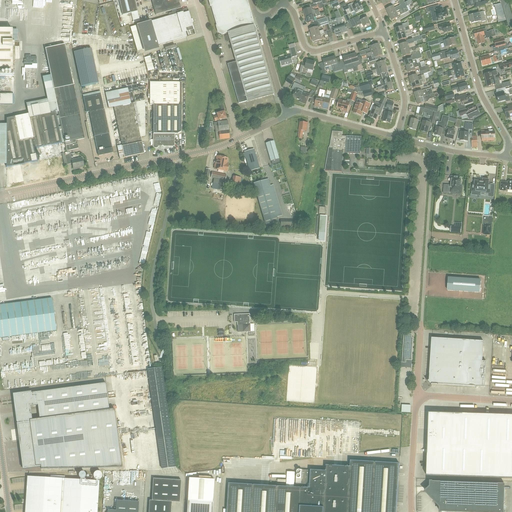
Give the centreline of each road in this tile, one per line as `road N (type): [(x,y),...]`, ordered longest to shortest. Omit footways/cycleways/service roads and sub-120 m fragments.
road 1 (unclassified): [(417,394),(434,147)]
road 2 (unclassified): [(158,354),(151,290),(180,156)]
road 3 (unclassified): [(0,194),(180,156)]
road 4 (unclassified): [(508,147),(478,87),(454,0)]
road 5 (unclassified): [(238,138),(198,0)]
road 6 (unknown): [(0,395),(104,383),(117,391),(119,405)]
road 7 (residential): [(383,31),(311,51),(281,2)]
